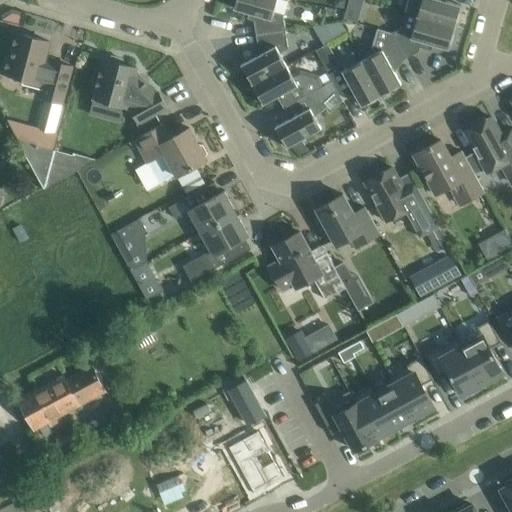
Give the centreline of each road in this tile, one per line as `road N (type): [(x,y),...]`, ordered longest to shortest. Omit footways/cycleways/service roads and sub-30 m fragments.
road 1 (residential): [(478,81),(292,184),(261,176),(176,18)]
road 2 (residential): [(511,395),(300,509),(269,511)]
road 3 (residential): [(406,511),(511,455)]
